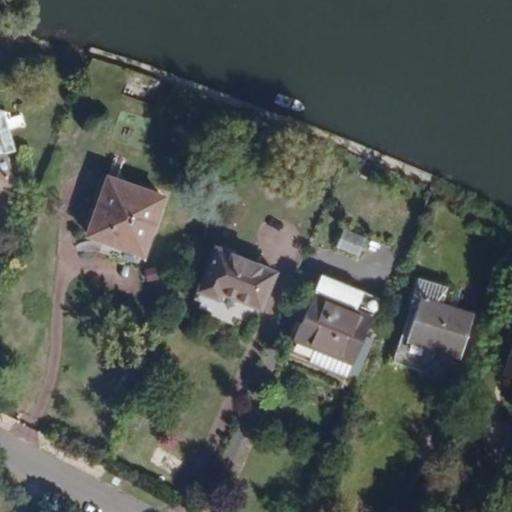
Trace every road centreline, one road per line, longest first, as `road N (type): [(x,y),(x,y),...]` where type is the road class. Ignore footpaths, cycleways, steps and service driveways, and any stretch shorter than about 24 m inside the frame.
road 1 (unknown): [(19,458),(44,399),(58,240)]
road 2 (residential): [(121,511),(0,447)]
